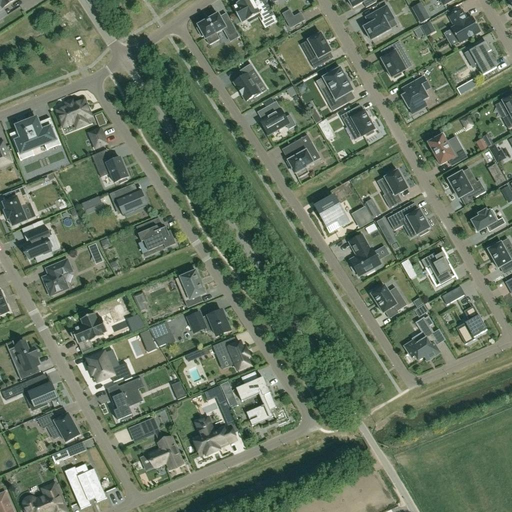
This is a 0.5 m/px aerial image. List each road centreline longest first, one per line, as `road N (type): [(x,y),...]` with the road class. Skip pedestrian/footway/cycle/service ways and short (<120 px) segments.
road 1 (residential): [(137,502),(295,436),(308,416),(94,80)]
road 2 (residential): [(177,24),(411,386),(511,342)]
road 3 (residential): [(365,430),(124,61)]
road 4 (residential): [(323,0),(511,338)]
road 5 (residential): [(0,249),(137,502)]
